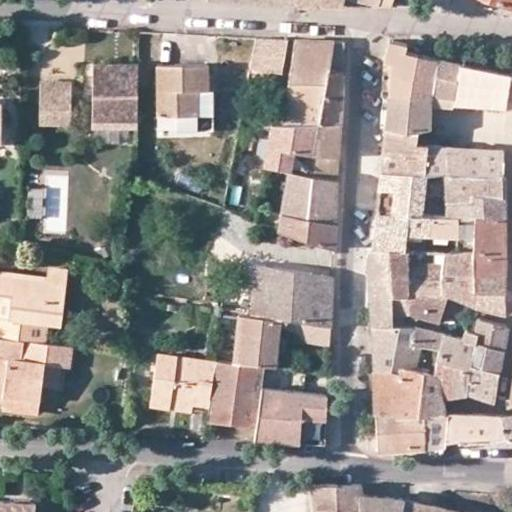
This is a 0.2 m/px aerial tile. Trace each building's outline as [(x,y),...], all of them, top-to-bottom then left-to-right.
[(511,0),(484,0),(487,2),(511,8),(511,0)] [(283,74),(288,40),(253,36),(249,69),(283,74)] [(318,122),(341,122),(344,44),(344,41),(288,40),(283,74),(290,74),(279,144),(314,145),(318,122)] [(453,103),(460,63),(404,50),(406,44),(390,40),(384,59),(393,62),(389,95),(411,98),(412,101),(432,102),(438,102),(452,104),(453,103)] [(380,96),(389,95),(393,62),(384,59),(382,76),(380,96)] [(502,109),(509,74),(460,63),(453,103),(502,109)] [(93,125),(137,124),(138,64),(93,64),(93,125)] [(208,64),(156,65),(158,115),(178,116),(198,115),(199,90),(208,90),(208,64)] [(511,74),(509,74),(502,109),(511,109),(511,74)] [(40,109),(71,108),(71,82),(41,83),(40,109)] [(178,131),(218,131),(217,90),(208,90),(199,90),(198,115),(178,116),(178,131)] [(432,102),(412,101),(411,98),(389,95),(385,129),(418,132),(418,130),(431,130),(432,102)] [(41,125),(71,124),(71,108),(40,109),(41,125)] [(336,223),(338,180),(341,122),(318,122),(314,145),(312,156),(311,175),(289,170),(281,214),(336,223)] [(417,142),(418,132),(385,129),(382,149),(427,152),(428,143),(417,142)] [(448,171),(447,144),(437,144),(428,143),(427,152),(425,173),(428,174),(447,172),(448,171)] [(479,174),(504,171),(504,149),(447,144),(448,171),(479,174)] [(425,173),(427,152),(382,149),(379,171),(425,173)] [(429,214),(424,213),(428,174),(425,173),(379,171),(372,245),(373,245),(389,246),(414,247),(415,243),(421,242),(421,235),(429,234),(429,214)] [(448,171),(447,172),(447,214),(456,214),(457,235),(457,241),(474,241),(474,236),(475,213),(504,213),(504,171),(479,174),(448,171)] [(474,236),(474,241),(474,248),(473,255),(474,272),(505,271),(504,248),(504,240),(504,213),(475,213),(474,236)] [(281,214),(279,230),(335,249),(336,223),(281,214)] [(456,214),(447,214),(429,214),(429,234),(457,235),(456,214)] [(409,298),(392,298),(390,280),(388,280),(389,246),(373,245),(370,256),(367,255),(365,270),(368,271),(371,326),(404,325),(403,314),(410,313),(409,298)] [(414,247),(389,246),(388,280),(390,280),(392,298),(409,298),(410,313),(441,322),(449,294),(442,290),(444,250),(414,247)] [(474,248),(444,250),(442,290),(449,294),(475,305),(474,272),(473,255),(474,248)] [(331,326),(334,277),(254,264),(252,314),(282,318),(297,320),(331,326)] [(71,347),(47,344),(49,323),(61,325),(66,285),(47,282),(47,277),(0,271),(0,293),(11,295),(9,317),(0,316),(0,403),(4,404),(4,399),(40,402),(42,386),(58,388),(61,367),(69,367),(71,347)] [(505,271),(474,272),(475,305),(506,314),(505,299),(511,298),(511,287),(505,288),(505,271)] [(124,274),(109,273),(107,297),(123,297),(124,274)] [(11,295),(0,293),(0,316),(9,317),(11,295)] [(220,321),(221,311),(205,308),(205,319),(220,321)] [(282,319),(238,315),(233,362),(263,366),(277,367),(282,319)] [(506,324),(478,317),(475,331),(473,339),(474,340),(502,349),(506,324)] [(297,320),(296,342),(331,347),(331,326),(297,320)] [(399,371),(400,365),(423,370),(435,373),(439,358),(444,332),(415,324),(404,325),(371,326),(373,369),(388,369),(399,371)] [(463,336),(444,332),(439,358),(460,364),(469,370),(474,340),(473,339),(463,336)] [(468,391),(495,400),(502,349),(474,340),(469,370),(468,391)] [(172,406),(173,400),(194,403),(210,406),(216,362),(158,353),(150,403),(172,406)] [(443,395),(468,391),(469,370),(460,364),(439,358),(435,373),(440,375),(443,395)] [(217,360),(216,362),(210,406),(207,421),(255,427),(260,386),(263,366),(233,362),(217,360)] [(388,369),(373,369),(376,414),(419,412),(423,370),(400,365),(399,371),(388,369)] [(419,412),(423,413),(424,446),(447,444),(450,412),(445,412),(443,395),(440,375),(435,373),(423,370),(419,412)] [(253,441),(300,444),(302,419),(327,420),(328,395),(260,386),(255,427),(253,441)] [(3,409),(38,413),(40,402),(4,399),(4,404),(3,409)] [(173,400),(172,406),(192,409),(194,403),(173,400)] [(368,435),(369,449),(424,446),(423,413),(419,412),(376,414),(377,434),(368,435)] [(507,440),(503,415),(450,412),(447,444),(507,440)] [(503,415),(507,440),(511,439),(511,413),(510,414),(503,415)] [(326,445),(327,420),(302,419),(300,444),(326,445)] [(362,495),(361,483),(310,484),(312,509),(359,509),(360,495),(362,495)] [(359,509),(312,509),(311,511),(399,511),(402,498),(390,497),(362,495),(360,495),(359,509)] [(0,498),(0,511),(33,511),(35,501),(0,498)] [(444,511),(446,508),(404,498),(401,511),(444,511)]
